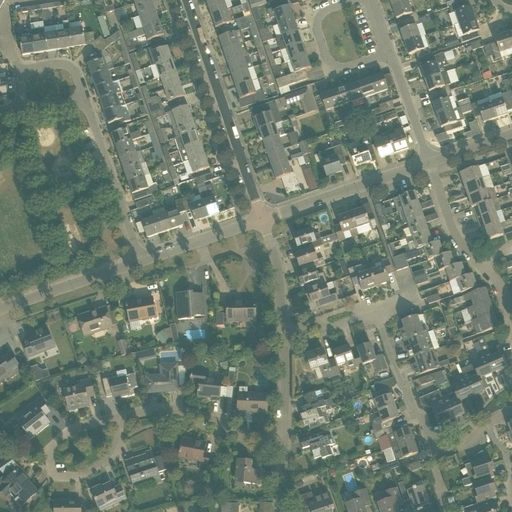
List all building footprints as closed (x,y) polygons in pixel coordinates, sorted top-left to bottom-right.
[(155,11),(151,0),(145,0),(135,4),(139,16),(155,11)] [(228,10),(224,0),(217,0),(208,3),(212,16),(228,10)] [(265,0),(248,0),(251,9),(257,7),(267,4),(265,0)] [(399,18),(401,24),(418,18),(416,12),(412,14),(408,2),(412,0),(392,7),(396,19),(399,18)] [(451,14),(456,12),(460,24),(475,19),(471,7),(464,9),(462,3),(448,8),(449,8),(451,14)] [(113,5),(109,6),(106,8),(108,13),(115,11),(114,8),(113,5)] [(275,17),(278,24),(294,19),(290,7),(290,6),(281,9),(280,6),(268,10),(271,19),(275,17)] [(120,9),(115,11),(119,23),(124,22),(120,9)] [(228,10),(212,16),(216,27),(215,28),(216,28),(232,23),(228,10)] [(159,23),(155,11),(139,16),(143,28),(159,23)] [(250,15),(238,19),(235,20),(237,26),(252,21),(250,15)] [(97,18),(104,38),(110,36),(103,16),(97,18)] [(400,31),(405,43),(420,37),(417,26),(420,25),(420,24),(418,18),(401,24),(403,30),(400,31)] [(278,24),(282,37),(298,31),(294,19),(278,24)] [(479,31),(475,19),(460,24),(455,26),(459,38),(461,44),(474,39),(472,33),(479,31)] [(257,34),(252,21),(237,26),(239,31),(241,30),(241,31),(249,28),(252,36),(253,40),(258,38),(257,34)] [(69,24),(73,48),(91,45),(95,49),(105,41),(101,36),(95,42),(93,33),(84,34),(83,29),(82,29),(81,22),(69,24)] [(130,40),(146,35),(148,41),(150,41),(151,44),(166,40),(164,36),(164,35),(163,35),(159,23),(143,28),(143,29),(128,34),(123,35),(128,48),(132,47),(130,40)] [(63,25),(64,32),(58,33),(60,50),(73,48),(69,24),(63,25)] [(48,52),(45,35),(44,28),(32,30),(35,54),(48,52)] [(269,28),(264,29),(259,31),(263,43),(273,40),(269,28)] [(35,54),(32,30),(20,32),(18,37),(19,40),(20,40),(22,56),(35,54)] [(286,49),(302,43),(298,31),(282,37),(276,39),(277,44),(284,42),(286,49)] [(105,41),(95,49),(100,54),(104,50),(107,48),(117,41),(119,39),(121,45),(124,53),(126,52),(119,32),(113,36),(112,36),(105,41)] [(223,50),(239,45),(235,32),(219,38),(219,39),(220,39),(223,50)] [(60,50),(58,33),(45,35),(48,52),(60,50)] [(500,53),(511,50),(506,34),(494,38),(496,42),(490,44),(495,60),(501,58),(500,53)] [(424,50),(420,37),(405,43),(409,55),(416,53),(418,59),(430,54),(429,48),(424,50)] [(458,40),(455,39),(445,42),(447,48),(459,44),(458,40)] [(472,50),(473,51),(485,47),(482,40),(470,44),(471,47),(472,50)] [(286,49),(290,61),(306,55),(302,43),(286,49)] [(146,49),(152,66),(172,59),(168,48),(168,47),(160,49),(159,45),(146,49)] [(239,45),(223,50),(228,63),(249,55),(247,49),(242,51),(239,45)] [(262,64),(267,63),(263,51),(258,52),(262,64)] [(445,53),(447,61),(455,58),(453,51),(445,53)] [(420,68),(425,80),(446,73),(444,67),(448,66),(447,62),(444,54),(444,53),(421,61),(423,67),(420,68)] [(130,55),(136,72),(141,70),(135,54),(130,55)] [(267,55),(271,67),(276,66),(272,54),(267,55)] [(232,75),(248,69),(254,67),(249,55),(228,63),(232,75)] [(271,67),(273,71),(278,88),(308,79),(305,70),(311,68),(311,67),(310,67),(306,55),(290,61),(295,74),(285,77),(280,78),(276,66),(271,67)] [(114,69),(112,63),(106,65),(104,59),(88,64),(92,76),(114,69)] [(156,65),(160,77),(176,72),(172,59),(152,66),(156,65)] [(262,64),(266,76),(271,75),(267,63),(262,64)] [(112,83),(108,71),(114,69),(92,76),(96,88),(112,83)] [(252,82),(252,81),(248,69),(232,75),(236,87),(252,82)] [(136,72),(140,84),(145,83),(142,74),(143,74),(142,70),(141,70),(136,72)] [(446,73),(425,80),(429,92),(431,91),(433,97),(451,91),(448,85),(451,84),(459,82),(455,70),(447,73),(446,73)] [(160,77),(164,90),(180,84),(176,72),(160,77)] [(487,73),(482,74),(484,80),(492,78),(490,72),(487,73)] [(376,95),(388,91),(382,74),(382,75),(370,79),(376,95)] [(0,97),(9,96),(9,91),(14,90),(12,79),(7,80),(0,80),(0,97)] [(376,95),(370,79),(358,83),(363,99),(376,95)] [(511,109),(511,88),(509,80),(503,82),(507,93),(506,93),(511,109)] [(256,94),(252,82),(236,87),(240,99),(240,100),(256,94)] [(96,88),(100,101),(122,93),(120,88),(115,90),(113,83),(112,83),(96,88)] [(363,99),(358,83),(346,87),(351,103),(363,99)] [(184,96),(180,84),(164,90),(169,102),(185,97),(185,96),(184,96)] [(333,91),(339,108),(351,103),(346,87),(344,88),(343,86),(337,88),(338,90),(333,91)] [(288,92),(286,87),(279,89),(281,95),(288,92)] [(313,104),(308,89),(287,96),(290,104),(303,99),(305,107),(313,104)] [(321,95),(320,95),(326,112),(339,108),(333,91),(321,95)] [(433,104),(437,116),(457,109),(451,91),(433,97),(435,103),(433,104)] [(100,101),(104,113),(121,107),(126,105),(122,93),(100,101)] [(490,103),(495,119),(508,115),(507,112),(511,110),(511,109),(506,93),(501,95),(502,99),(490,103)] [(149,95),(144,97),(150,114),(163,109),(162,104),(153,107),(150,99),(149,95)] [(379,106),(380,109),(382,113),(395,109),(392,101),(379,106)] [(255,118),(259,130),(275,124),(271,113),(276,111),(273,103),(260,107),(262,115),(255,118),(255,119),(255,118)] [(483,123),(495,119),(490,103),(478,107),(477,103),(471,105),(475,118),(481,116),(483,123)] [(141,118),(148,116),(144,106),(140,107),(142,113),(140,114),(141,118)] [(169,115),(172,126),(192,119),(188,107),(189,107),(188,106),(165,114),(163,109),(150,114),(156,131),(161,129),(157,119),(169,115)] [(131,121),(128,112),(123,114),(121,107),(104,113),(109,125),(113,123),(114,127),(131,121)] [(457,109),(437,116),(441,128),(444,127),(446,133),(463,127),(460,121),(457,122),(453,110),(457,109)] [(383,122),(398,117),(396,111),(381,116),(383,122)] [(358,122),(370,118),(368,113),(356,116),(358,122)] [(345,126),(358,122),(356,116),(355,117),(343,121),(345,126)] [(196,131),(192,119),(172,126),(174,132),(179,130),(181,136),(196,131)] [(150,121),(145,123),(149,135),(154,134),(150,121)] [(335,124),(337,129),(345,126),(343,121),(335,124)] [(374,133),(370,121),(364,123),(368,135),(374,133)] [(467,125),(471,137),(480,134),(476,122),(467,125)] [(264,142),(280,137),(285,135),(283,130),(278,131),(275,124),(259,130),(264,142)] [(118,132),(112,134),(116,146),(132,141),(142,138),(140,132),(130,135),(126,126),(117,129),(118,132)] [(161,129),(156,131),(161,144),(165,142),(161,130),(161,129)] [(299,144),(303,142),(299,130),(295,132),(297,138),(299,144)] [(388,135),(394,154),(409,149),(402,130),(388,135)] [(179,151),(201,143),(196,131),(181,136),(176,138),(175,139),(179,151)] [(295,132),(292,133),(287,135),(289,140),(297,138),(295,132)] [(338,161),(345,159),(341,146),(344,145),(340,133),(334,135),(338,147),(327,150),(319,153),(322,162),(327,177),(342,172),(338,161)] [(149,135),(153,147),(158,145),(154,134),(149,135)] [(374,140),(380,158),(394,154),(388,135),(374,140)] [(284,149),(280,137),(264,142),(268,154),(284,149)] [(351,152),(356,167),(377,160),(369,138),(359,141),(361,148),(351,152)] [(116,146),(120,158),(136,153),(132,141),(116,146)] [(303,157),(307,155),(311,154),(306,142),(303,143),(303,142),(299,144),(302,153),(291,157),(293,160),(303,157)] [(179,151),(183,163),(205,155),(201,143),(179,151)] [(162,158),(158,145),(153,147),(156,153),(158,159),(162,158)] [(268,154),(272,167),(288,161),(284,149),(268,154)] [(136,153),(120,158),(124,170),(140,165),(145,163),(143,160),(138,161),(136,153)] [(169,168),(174,166),(169,154),(165,156),(169,168)] [(195,180),(212,174),(209,167),(209,168),(205,155),(183,163),(188,175),(191,174),(193,181),(195,180)] [(276,179),(276,180),(282,178),(285,188),(297,184),(293,174),(292,174),(288,161),(272,167),(276,179)] [(128,183),(144,177),(140,165),(124,170),(128,183)] [(169,168),(175,187),(180,185),(174,166),(169,168)] [(460,173),(464,185),(482,179),(478,167),(460,173)] [(166,169),(161,171),(166,183),(170,182),(166,169)] [(200,195),(202,201),(208,218),(220,213),(214,197),(210,199),(204,183),(214,180),(212,174),(195,180),(200,195)] [(307,185),(315,182),(313,175),(305,178),(307,185)] [(128,183),(135,201),(159,193),(157,186),(148,189),(144,177),(128,183)] [(486,190),(482,179),(464,185),(468,196),(486,190)] [(473,207),(490,202),(486,190),(468,196),(472,208),(473,207)] [(399,197),(404,210),(419,205),(415,192),(399,197)] [(182,199),(181,200),(185,212),(191,210),(195,222),(208,218),(202,201),(190,205),(187,197),(182,199)] [(135,203),(137,210),(150,205),(148,199),(135,203)] [(180,214),(185,212),(181,200),(175,202),(176,204),(164,208),(166,214),(171,230),(184,226),(180,214)] [(473,207),(477,218),(495,212),(492,201),(490,202),(473,207)] [(374,206),(379,219),(385,217),(383,213),(380,204),(374,206)] [(424,218),(421,211),(423,210),(421,204),(419,205),(404,210),(404,211),(399,213),(403,225),(408,223),(408,224),(424,218)] [(364,208),(351,213),(356,228),(369,223),(371,228),(377,226),(373,214),(367,216),(364,208)] [(477,218),(481,230),(499,224),(495,212),(477,218)] [(154,218),(152,213),(145,215),(147,220),(142,222),(147,238),(160,234),(154,218)] [(358,234),(356,228),(351,213),(338,217),(340,225),(334,227),(337,236),(338,240),(338,241),(345,239),(343,232),(349,230),(351,237),(358,234)] [(154,218),(160,234),(171,230),(166,214),(154,218)] [(379,219),(383,232),(389,230),(385,217),(379,219)] [(408,224),(412,237),(428,231),(425,224),(428,223),(426,217),(424,218),(408,224)] [(503,235),(499,224),(481,230),(485,242),(503,235)] [(319,233),(314,235),(312,229),(293,235),(297,248),(306,245),(308,250),(314,248),(315,249),(324,246),(319,233)] [(433,244),(428,232),(430,232),(430,231),(428,232),(428,231),(412,237),(406,239),(407,244),(414,242),(417,250),(424,247),(433,244)] [(417,250),(404,255),(404,254),(398,256),(402,270),(408,267),(406,261),(421,256),(423,255),(426,254),(428,261),(434,259),(434,258),(444,255),(443,255),(439,243),(441,242),(440,241),(433,244),(424,247),(417,250)] [(316,268),(317,268),(326,265),(324,259),(319,261),(315,249),(314,248),(308,250),(295,255),(299,267),(300,267),(302,273),(310,270),(316,268)] [(452,253),(451,252),(443,255),(444,255),(434,258),(434,259),(439,272),(445,270),(445,269),(455,266),(450,253),(452,253)] [(396,272),(402,270),(398,256),(392,258),(396,272)] [(383,267),(371,271),(376,287),(389,282),(387,275),(393,273),(388,258),(381,260),(383,267)] [(463,264),(463,263),(455,266),(445,269),(445,270),(450,283),(457,281),(457,280),(466,277),(461,264),(463,264)] [(363,291),(376,287),(371,271),(363,273),(361,265),(349,269),(350,274),(354,286),(360,284),(363,291)] [(308,291),(327,284),(324,274),(319,275),(317,268),(316,268),(310,270),(302,273),(297,274),(301,287),(306,285),(308,291)] [(414,280),(426,276),(424,270),(412,274),(414,280)] [(457,281),(461,293),(477,288),(472,275),(474,275),(474,274),(466,277),(457,280),(457,281)] [(426,276),(414,280),(416,286),(428,282),(426,276)] [(318,307),(339,300),(335,289),(329,291),(327,285),(328,284),(327,284),(308,291),(307,291),(311,303),(316,302),(318,307)] [(472,300),(474,307),(475,308),(489,302),(485,289),(454,300),(455,305),(472,300)] [(190,293),(177,294),(178,320),(194,319),(194,317),(204,316),(203,294),(190,295),(190,293)] [(429,304),(441,300),(439,294),(427,298),(429,304)] [(136,301),(126,303),(130,323),(156,318),(153,298),(152,298),(152,299),(136,302),(136,301)] [(227,320),(246,319),(256,319),(255,302),(242,303),(242,305),(236,305),(236,300),(227,300),(227,320)] [(479,320),(494,315),(489,302),(475,308),(474,307),(467,309),(469,315),(470,314),(472,322),(479,320)] [(112,306),(107,308),(110,319),(116,318),(112,306)] [(112,327),(106,307),(78,317),(85,337),(112,327)] [(483,333),(498,328),(494,315),(479,320),(472,322),(473,327),(474,327),(477,335),(483,333)] [(404,341),(409,339),(423,334),(427,333),(425,327),(421,328),(417,317),(402,321),(405,329),(401,330),(404,341)] [(53,345),(46,327),(27,335),(29,340),(23,342),(28,358),(40,353),(39,351),(53,345)] [(163,345),(164,344),(170,339),(163,331),(156,337),(163,345)] [(433,351),(431,344),(427,346),(423,334),(409,339),(411,347),(407,348),(410,359),(415,357),(429,352),(433,351)] [(445,339),(447,346),(453,343),(451,338),(451,337),(450,338),(445,339)] [(125,340),(118,342),(122,356),(129,354),(125,340)] [(473,365),(478,377),(479,379),(480,379),(492,374),(483,353),(479,343),(473,345),(478,355),(481,362),(473,365)] [(377,373),(387,370),(383,356),(375,358),(371,344),(358,349),(359,353),(363,365),(373,361),(377,373)] [(500,356),(504,354),(501,345),(496,347),(498,354),(491,357),(488,350),(483,353),(492,374),(505,368),(500,356)] [(362,366),(358,353),(352,355),(349,346),(332,352),(335,360),(337,366),(346,363),(348,370),(362,366)] [(337,366),(335,360),(327,362),(323,350),(306,355),(312,370),(320,368),(324,379),(340,374),(337,366)] [(145,361),(144,352),(136,354),(138,363),(145,361)] [(416,376),(439,368),(437,361),(433,363),(429,352),(415,357),(417,364),(413,366),(416,376)] [(19,369),(8,353),(1,358),(0,356),(0,377),(6,373),(8,376),(19,369)] [(82,365),(87,361),(82,354),(76,359),(82,365)] [(221,367),(227,366),(226,359),(219,360),(221,367)] [(103,371),(101,363),(93,365),(95,373),(103,371)] [(42,379),(39,369),(38,365),(29,369),(36,382),(42,379)] [(147,377),(148,393),(178,391),(177,365),(162,366),(162,376),(147,377)] [(463,376),(472,396),(485,391),(480,379),(479,379),(478,377),(473,365),(461,370),(463,375),(463,376)] [(207,396),(220,398),(223,376),(216,375),(215,380),(206,379),(207,372),(192,370),(190,384),(199,385),(198,397),(206,398),(207,396)] [(441,371),(432,375),(434,381),(444,377),(441,371)] [(227,388),(233,389),(235,373),(229,373),(227,388)] [(138,387),(135,374),(126,376),(126,379),(118,380),(117,377),(102,380),(107,398),(121,394),(121,398),(135,395),(133,388),(138,387)] [(434,381),(432,375),(419,379),(421,386),(434,381)] [(339,376),(331,379),(333,386),(341,383),(339,376)] [(472,396),(463,376),(457,378),(460,385),(452,388),(455,393),(458,400),(459,402),(472,396)] [(86,395),(93,393),(90,380),(79,383),(80,388),(77,388),(74,387),(72,388),(70,390),(65,391),(70,413),(77,411),(76,409),(89,406),(86,395)] [(387,380),(381,382),(384,390),(390,388),(387,380)] [(267,413),(267,390),(257,389),(255,389),(255,394),(239,393),(238,410),(251,411),(251,413),(267,413)] [(374,401),(378,412),(395,407),(394,401),(396,400),(395,395),(388,397),(386,390),(370,395),(372,401),(374,401)] [(307,406),(307,407),(301,408),(303,414),(325,407),(327,406),(331,405),(333,405),(331,399),(324,402),(322,397),(323,397),(321,391),(304,397),(307,406)] [(458,400),(455,393),(442,399),(451,420),(464,414),(459,402),(458,400)] [(50,412),(40,399),(27,409),(31,414),(19,423),(15,418),(19,424),(14,428),(22,438),(27,434),(30,438),(50,423),(42,413),(47,409),(49,413),(50,412)] [(451,420),(442,399),(429,404),(438,425),(451,420)] [(301,415),(304,427),(308,425),(310,430),(320,426),(318,420),(323,418),(322,413),(326,412),(325,407),(303,414),(301,415)] [(393,420),(399,418),(399,417),(402,416),(400,410),(397,411),(395,407),(378,412),(380,417),(377,419),(374,420),(374,421),(373,422),(373,423),(373,424),(372,425),(372,426),(372,427),(373,428),(374,434),(382,431),(394,427),(395,427),(393,420)] [(377,440),(388,437),(392,448),(414,441),(409,428),(396,433),(394,427),(382,431),(374,434),(376,440),(377,440)] [(321,433),(300,441),(303,450),(310,447),(315,459),(322,457),(323,459),(333,456),(330,446),(334,444),(331,436),(323,439),(321,433)] [(207,470),(210,455),(204,453),(206,443),(196,442),(182,440),(179,458),(200,462),(199,469),(207,470)] [(418,454),(414,441),(392,448),(391,449),(396,461),(385,465),(387,471),(401,466),(399,460),(418,454)] [(143,456),(125,462),(132,484),(153,477),(155,483),(161,481),(158,473),(166,470),(162,456),(154,459),(152,451),(145,453),(147,457),(144,458),(143,456)] [(473,484),(475,483),(475,484),(490,479),(494,477),(492,472),(495,471),(493,465),(491,466),(488,458),(482,460),(480,453),(470,460),(471,463),(465,465),(465,466),(466,466),(472,484),(473,484)] [(25,474),(20,468),(10,458),(0,463),(0,471),(5,476),(0,480),(0,491),(4,496),(11,490),(18,498),(15,501),(16,503),(16,502),(21,508),(38,492),(23,476),(25,474)] [(251,484),(261,485),(262,471),(252,470),(253,462),(237,461),(235,479),(244,480),(244,484),(251,484)] [(355,462),(347,464),(349,470),(357,467),(355,462)] [(365,470),(361,473),(364,479),(369,476),(365,470)] [(325,471),(317,474),(319,479),(327,476),(325,471)] [(475,498),(477,505),(491,500),(492,500),(496,498),(494,492),(497,492),(495,486),(492,487),(490,479),(475,484),(475,483),(473,484),(478,497),(475,498)] [(398,485),(404,502),(410,500),(413,509),(416,508),(417,510),(422,509),(422,506),(428,504),(422,487),(408,492),(404,482),(398,485)] [(113,489),(111,483),(98,489),(97,488),(91,491),(99,508),(117,499),(119,503),(126,499),(120,486),(113,489)] [(215,486),(206,484),(204,491),(213,493),(215,486)] [(378,504),(381,511),(398,511),(397,508),(403,506),(397,489),(383,494),(386,501),(378,504)] [(346,505),(348,511),(366,511),(365,508),(371,506),(365,490),(351,495),(353,502),(346,505)] [(329,492),(313,498),(316,505),(309,507),(311,511),(332,511),(332,509),(334,509),(329,492)] [(81,511),(81,501),(72,501),(72,502),(68,502),(68,500),(64,500),(64,501),(55,501),(55,511),(81,511)] [(495,511),(498,510),(496,504),(493,505),(492,500),(491,500),(477,505),(464,509),(464,511),(495,511)] [(272,511),(272,504),(260,503),(259,511),(272,511)]
